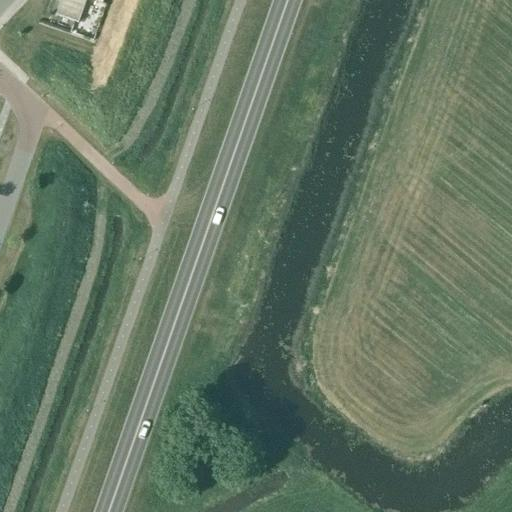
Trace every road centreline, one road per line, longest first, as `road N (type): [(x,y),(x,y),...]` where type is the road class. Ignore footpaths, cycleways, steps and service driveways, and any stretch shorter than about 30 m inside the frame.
road 1 (primary): [(108,511),(287,0)]
road 2 (unclassified): [(0,218),(27,140),(28,112),(0,79)]
